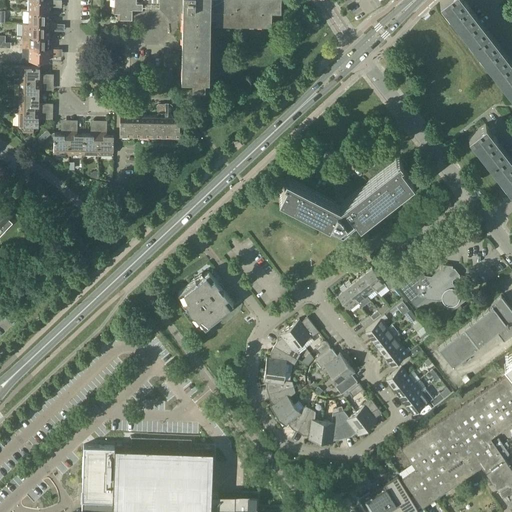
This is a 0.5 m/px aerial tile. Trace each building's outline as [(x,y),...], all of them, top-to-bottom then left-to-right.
[(51,0),(29,0),(29,10),(49,11),(49,3),(51,3),(51,0)] [(114,0),(114,1),(113,1),(112,11),(118,11),(118,17),(131,17),(132,7),(142,7),(142,2),(135,1),(135,0),(114,0)] [(135,0),(135,1),(142,2),(141,0),(159,0),(159,8),(164,13),(169,13),(175,19),(183,15),(181,79),(192,79),(192,87),(204,87),(204,79),(209,79),(210,19),(216,19),(216,23),(271,25),(272,11),(280,11),(280,0),(135,0)] [(442,0),(441,1),(511,92),(511,64),(466,5),(468,3),(465,0),(442,0)] [(49,11),(29,10),(28,23),(50,23),(51,18),(49,18),(49,11)] [(55,27),(55,23),(50,23),(28,23),(22,23),(21,35),(28,35),(30,35),(30,34),(48,35),(48,28),(50,28),(54,28),(55,28),(55,27)] [(48,35),(30,34),(30,35),(29,47),(51,47),(52,42),(49,42),(49,35),(48,35)] [(29,47),(29,50),(29,60),(48,61),(49,55),(49,53),(51,53),(51,48),(51,47),(29,47)] [(20,65),(20,79),(43,79),(43,75),(40,75),(40,65),(20,65)] [(20,83),(20,94),(39,94),(40,86),(43,86),(43,79),(20,79),(14,79),(14,82),(20,83)] [(20,94),(20,109),(42,109),(42,105),(39,105),(39,94),(20,94)] [(120,114),(120,133),(179,135),(180,115),(170,115),(170,112),(171,112),(173,110),(173,105),(171,103),(168,103),(168,111),(166,111),(166,103),(159,103),(157,104),(157,110),(159,111),(159,112),(160,112),(159,115),(140,114),(140,111),(141,111),(143,109),(143,104),(142,102),(135,102),(134,110),(132,110),(132,102),(129,102),(128,103),(128,109),(129,110),(129,111),(130,111),(130,114),(120,114)] [(13,109),(13,112),(19,112),(19,124),(24,124),(24,130),(34,130),(34,124),(39,124),(39,115),(42,115),(42,109),(20,109),(13,109)] [(476,131),(470,135),(511,189),(511,161),(495,139),(497,138),(494,134),(497,131),(494,126),(494,127),(490,129),(489,127),(486,123),(485,124),(478,129),(476,131)] [(42,134),(46,138),(51,134),(47,129),(42,134)] [(69,152),(70,129),(64,129),(64,132),(54,132),(54,151),(69,152)] [(74,130),(70,129),(69,152),(83,152),(84,133),(74,132),(74,130)] [(84,133),(83,152),(98,153),(99,131),(93,130),(93,133),(84,133)] [(104,131),(99,131),(98,153),(113,153),(114,133),(104,133),(104,131)] [(26,141),(28,144),(29,143),(35,139),(31,134),(24,139),(26,141)] [(413,180),(403,166),(407,162),(403,158),(401,159),(399,157),(339,203),(285,175),(284,178),(282,177),(279,182),(284,185),(279,196),(329,222),(330,220),(342,225),(355,216),(359,221),(413,180)] [(0,226),(1,225),(6,230),(13,223),(8,218),(12,214),(0,203),(0,226)] [(415,262),(393,279),(393,280),(410,302),(418,296),(431,297),(430,299),(431,299),(440,300),(441,299),(442,300),(443,302),(444,303),(445,304),(444,305),(449,311),(465,299),(460,292),(459,293),(458,292),(457,290),(456,289),(455,288),(456,287),(452,282),(452,279),(456,276),(452,270),(452,265),(441,264),(440,268),(439,269),(431,276),(428,275),(426,275),(415,262)] [(386,285),(384,282),(389,278),(381,268),(376,272),(372,266),(363,273),(375,289),(377,292),(386,285)] [(219,283),(209,270),(197,279),(195,278),(178,291),(187,303),(185,305),(194,315),(195,314),(205,326),(221,313),(222,314),(235,304),(223,288),(222,289),(218,283),(219,283)] [(363,273),(354,280),(366,295),(375,289),(363,273)] [(354,280),(346,287),(358,302),(366,295),(354,280)] [(358,302),(346,287),(337,293),(349,309),(358,302)] [(467,361),(463,357),(497,331),(503,338),(511,331),(511,309),(501,295),(490,302),(492,305),(438,347),(452,366),(459,360),(463,364),(467,361)] [(398,308),(401,312),(403,314),(410,309),(408,307),(403,300),(396,306),(390,310),(392,312),(398,308)] [(410,309),(403,314),(403,315),(408,322),(415,316),(410,309)] [(381,314),(378,310),(370,315),(373,319),(381,314)] [(373,319),(370,315),(369,314),(359,322),(363,327),(373,319)] [(372,338),(387,326),(383,320),(387,317),(384,314),(365,329),(372,338)] [(299,318),(289,326),(302,342),(310,335),(311,336),(318,330),(307,316),(303,320),(304,321),(302,323),(299,319),(299,318)] [(418,321),(415,324),(414,325),(417,330),(422,327),(418,321)] [(277,340),(274,345),(297,358),(300,353),(295,347),(302,342),(289,326),(279,333),(280,334),(280,333),(283,337),(281,339),(280,337),(277,340)] [(394,335),(387,326),(372,338),(379,347),(394,335)] [(427,327),(418,334),(423,340),(432,333),(427,327)] [(398,332),(394,335),(379,347),(385,355),(401,343),(396,338),(400,334),(398,332)] [(320,353),(330,345),(326,340),(316,348),(320,353)] [(389,365),(392,363),(392,364),(397,360),(407,352),(410,350),(408,347),(405,349),(401,343),(385,355),(388,359),(386,361),(389,365)] [(267,356),(265,368),(285,371),(286,362),(294,363),(297,358),(274,345),(271,351),(270,354),(272,355),(272,357),(267,357),(267,356)] [(331,374),(347,362),(340,352),(339,352),(339,353),(336,356),(334,353),(335,352),(332,347),(316,360),(322,368),(325,365),(331,374)] [(314,357),(311,354),(309,352),(302,361),(308,364),(314,357)] [(411,357),(407,352),(397,360),(401,365),(386,377),(393,385),(408,374),(401,365),(411,357)] [(511,355),(503,362),(511,372),(511,355)] [(347,362),(331,374),(338,383),(335,385),(341,393),(357,380),(353,375),(352,376),(350,374),(354,371),(354,372),(355,371),(347,362)] [(285,371),(265,368),(263,381),(264,381),(264,380),(269,381),(269,383),(267,383),(266,387),(268,393),(294,386),(292,380),(284,379),(285,371)] [(432,369),(429,371),(436,380),(439,377),(432,369)] [(511,381),(506,373),(401,446),(415,468),(403,477),(423,505),(436,496),(476,469),(477,468),(475,465),(480,461),(510,505),(511,504),(511,467),(506,459),(504,456),(509,452),(503,444),(498,437),(493,441),(490,437),(511,421),(511,381)] [(415,382),(408,374),(393,385),(399,394),(415,382)] [(415,382),(399,394),(406,403),(421,391),(415,382)] [(363,388),(359,383),(349,390),(353,395),(363,388)] [(295,391),(294,386),(268,393),(270,399),(272,402),(273,401),(275,403),(271,406),(271,405),(270,406),(278,416),(294,403),(289,397),(295,391)] [(323,390),(318,386),(315,390),(320,394),(323,390)] [(421,391),(406,403),(413,411),(428,400),(429,401),(430,400),(434,405),(444,397),(440,392),(433,397),(425,388),(421,391)] [(364,404),(356,411),(368,427),(378,419),(377,419),(374,415),(376,413),(377,415),(382,411),(370,397),(363,403),(364,404)] [(299,410),(294,403),(278,416),(286,425),(286,424),(290,422),(291,424),(290,425),(292,428),(298,431),(311,408),(306,405),(299,410)] [(311,408),(298,431),(303,434),(307,434),(307,432),(310,433),(309,438),(308,437),(308,438),(321,440),(323,420),(315,419),(316,410),(311,408)] [(368,427),(356,411),(349,416),(344,409),(343,410),(338,411),(345,437),(351,435),(354,433),(353,431),(355,430),(358,433),(358,434),(368,427)] [(323,420),(321,440),(333,441),(332,440),(333,436),(336,436),(336,438),(339,438),(345,437),(338,411),(333,412),(332,421),(323,420)] [(210,511),(212,493),(212,468),(213,463),(213,448),(210,448),(206,447),(192,447),(192,438),(131,436),(131,445),(121,445),(117,444),(115,444),(115,445),(84,444),(84,445),(82,485),(82,499),(81,511),(210,511)] [(370,492),(359,499),(367,511),(412,511),(418,509),(422,506),(423,505),(403,477),(402,477),(402,478),(400,479),(397,475),(370,492)] [(277,511),(277,510),(265,509),(262,509),(257,509),(257,508),(257,495),(243,494),(213,493),(212,493),(210,511),(277,511)]
